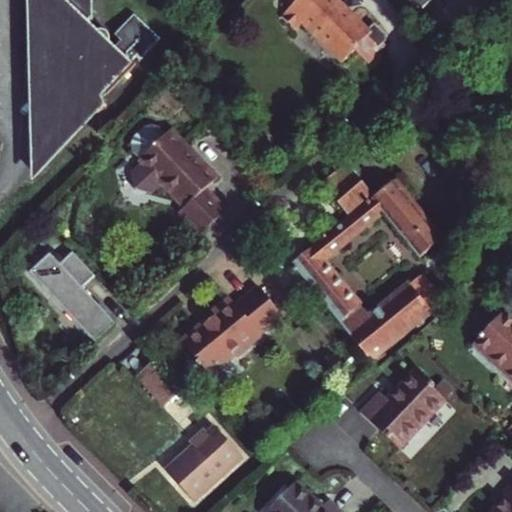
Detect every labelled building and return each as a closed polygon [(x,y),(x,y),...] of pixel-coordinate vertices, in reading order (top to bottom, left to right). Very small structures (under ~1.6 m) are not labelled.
[(30,170),(29,178),(85,120),(81,117),(85,112),(88,116),(93,118),(98,118),(102,114),(103,109),(102,104),(97,99),(101,96),(105,99),(133,69),(124,69),(104,50),(106,45),(106,39),(103,35),(100,33),(89,35),(85,29),(89,25),(88,0),(34,0),(35,91),(28,97),(35,104),(35,113),(28,120),(36,128),(37,158),(30,170)] [(295,0),(284,10),(297,24),(304,17),(342,59),(354,48),(368,64),(388,47),(386,44),(388,37),(386,32),(375,21),(365,30),(339,0),(295,0)] [(411,0),(422,11),(433,0),(444,0),(411,0)] [(133,14),(115,33),(141,56),(158,37),(133,14)] [(469,81),(458,90),(472,106),(482,97),(469,81)] [(431,111),(421,120),(434,135),(444,127),(431,111)] [(218,178),(173,127),(163,136),(158,130),(147,130),(137,139),(136,150),(147,162),(136,173),(138,188),(153,192),(165,181),(187,206),(181,211),(201,234),(225,212),(205,190),(218,178)] [(345,220),(357,234),(382,214),(416,259),(438,241),(392,182),(371,199),(345,165),(323,183),(349,217),(345,220)] [(335,229),(347,243),(357,234),(345,220),(335,229)] [(319,303),(367,363),(440,304),(419,277),(366,318),(321,262),(347,243),(335,229),(290,265),(319,303)] [(32,269),(97,340),(117,321),(84,285),(97,273),(75,249),(62,261),(52,250),(32,269)] [(278,313),(256,285),(235,303),(228,294),(210,308),(213,312),(202,320),(201,319),(179,337),(207,373),(232,352),(234,355),(258,334),(257,333),(272,322),(270,319),(278,313)] [(511,315),(482,347),(511,375),(511,315)] [(152,375),(141,384),(162,406),(180,391),(151,360),(144,366),(152,375)] [(152,375),(144,366),(134,375),(141,384),(152,375)] [(388,393),(367,413),(406,450),(453,401),(422,372),(395,400),(388,393)] [(213,429),(165,472),(192,501),(239,457),(213,429)] [(346,511),(338,502),(330,509),(305,482),(274,511),(346,511)] [(511,511),(511,491),(508,495),(511,498),(511,500),(501,511),(511,511)]
